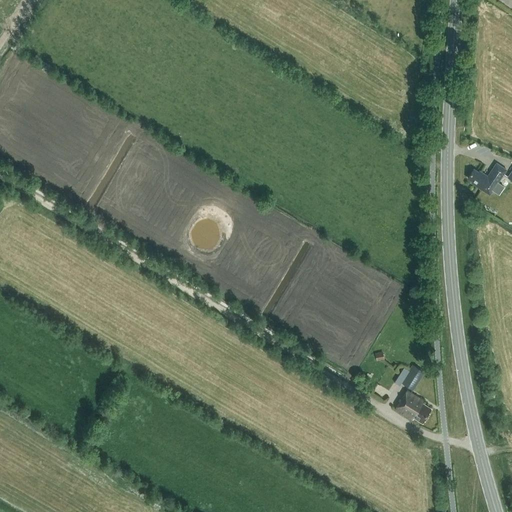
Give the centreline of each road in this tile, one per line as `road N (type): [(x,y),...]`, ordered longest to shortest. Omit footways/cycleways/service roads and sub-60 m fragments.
road 1 (primary): [(477,446),(448,239),(455,0)]
road 2 (track): [(0,176),(366,402)]
road 3 (unclassified): [(366,402),(419,430),(477,446)]
